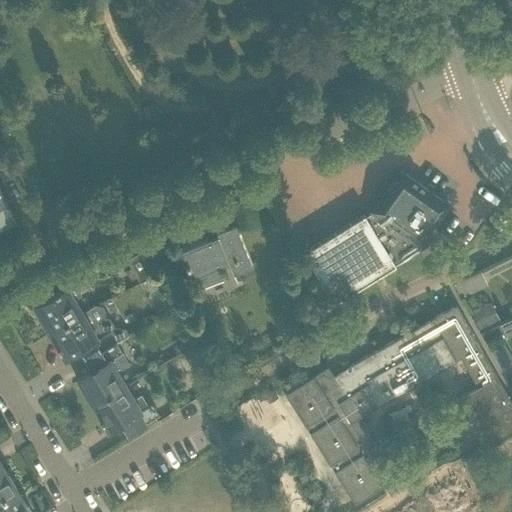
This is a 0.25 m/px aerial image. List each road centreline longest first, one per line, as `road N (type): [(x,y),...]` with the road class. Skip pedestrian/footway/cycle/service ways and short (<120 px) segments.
road 1 (residential): [(0,273),(278,149),(435,85),(471,79)]
road 2 (residential): [(70,489),(372,309),(511,241)]
road 3 (residential): [(0,371),(70,489)]
